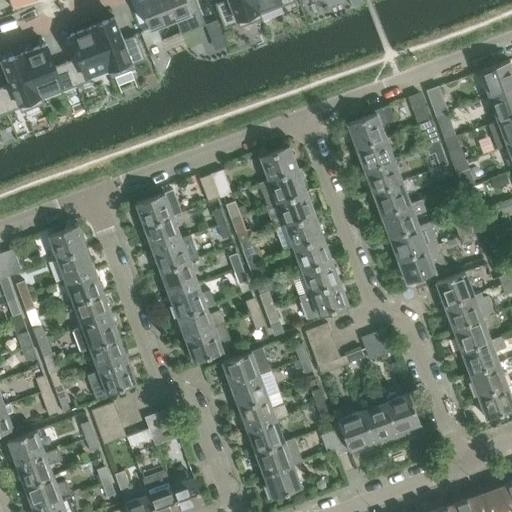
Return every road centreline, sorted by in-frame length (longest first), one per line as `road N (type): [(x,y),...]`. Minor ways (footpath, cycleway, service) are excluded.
road 1 (residential): [(460,467),(410,327),(371,302),(303,120)]
road 2 (residential): [(233,511),(195,408),(156,380),(91,195)]
road 3 (residential): [(91,195),(303,120)]
road 4 (residential): [(303,120),(511,40)]
road 5 (residential): [(341,511),(460,467)]
